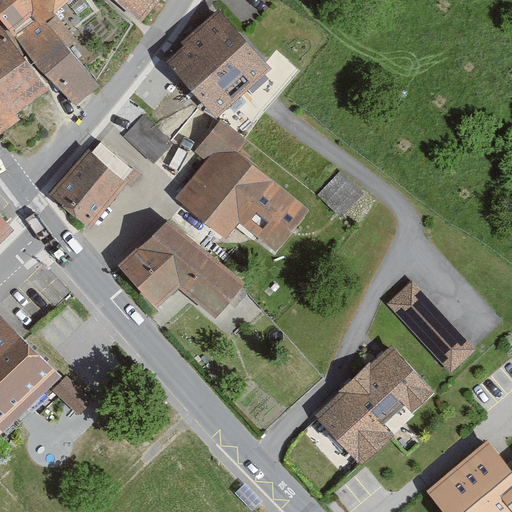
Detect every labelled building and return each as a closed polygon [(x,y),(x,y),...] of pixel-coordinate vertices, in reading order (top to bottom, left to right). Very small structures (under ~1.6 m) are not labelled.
[(0,0),(0,9),(10,23),(76,106),(99,86),(68,48),(76,40),(56,14),(70,0),(0,0)] [(158,0),(114,0),(140,23),(158,0)] [(219,8),(162,57),(216,119),(272,70),(219,8)] [(10,23),(0,29),(0,118),(5,126),(56,94),(10,23)] [(143,116),(129,134),(158,160),(170,141),(143,116)] [(224,133),(169,192),(219,239),(242,215),(274,245),(307,209),(224,133)] [(88,150),(50,195),(90,228),(128,183),(88,150)] [(319,194),(341,217),(363,196),(340,173),(319,194)] [(0,247),(16,233),(0,215),(0,247)] [(169,223),(116,267),(157,309),(178,290),(216,319),(244,285),(169,223)] [(388,303),(451,372),(476,350),(413,280),(388,303)] [(0,432),(62,377),(0,314),(0,432)] [(390,345),(313,415),(361,467),(394,437),(379,421),(400,402),(412,414),(435,393),(390,345)] [(53,391),(78,416),(93,401),(68,376),(53,391)] [(511,511),(511,473),(489,445),(433,490),(450,511),(511,511)]
